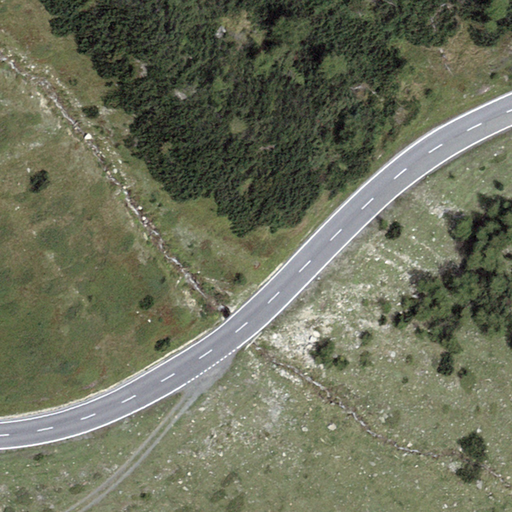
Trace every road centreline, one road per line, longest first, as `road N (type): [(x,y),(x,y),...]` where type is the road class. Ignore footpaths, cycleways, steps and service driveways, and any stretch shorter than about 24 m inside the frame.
road 1 (primary): [(511,109),(391,181),(234,332),(165,379),(85,418),(0,435)]
road 2 (track): [(203,354),(201,377),(175,416),(118,488),(82,511)]
